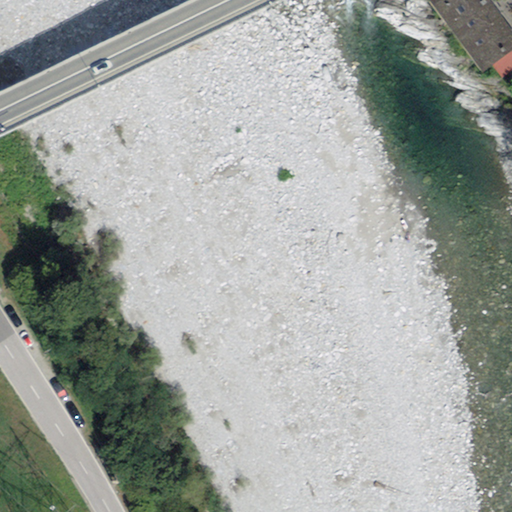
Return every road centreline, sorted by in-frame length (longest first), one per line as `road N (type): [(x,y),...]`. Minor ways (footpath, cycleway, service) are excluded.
road 1 (unclassified): [(0,110),(230,0)]
road 2 (unclassified): [(0,339),(112,511)]
